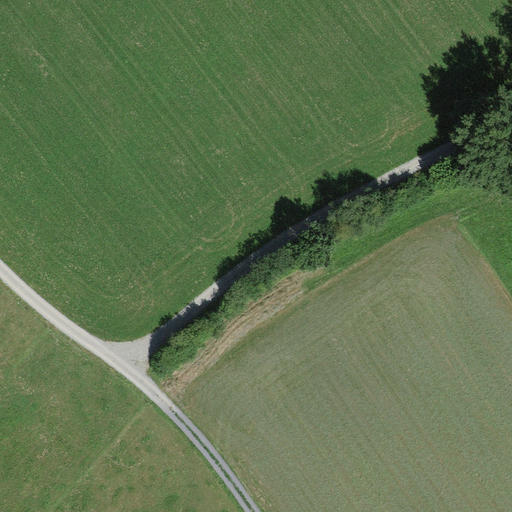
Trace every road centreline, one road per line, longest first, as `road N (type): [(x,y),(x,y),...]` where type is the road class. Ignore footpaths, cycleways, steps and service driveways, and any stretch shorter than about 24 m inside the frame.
road 1 (track): [(125,364),(255,257),(511,107)]
road 2 (track): [(125,364),(254,511)]
road 3 (track): [(0,267),(125,364)]
